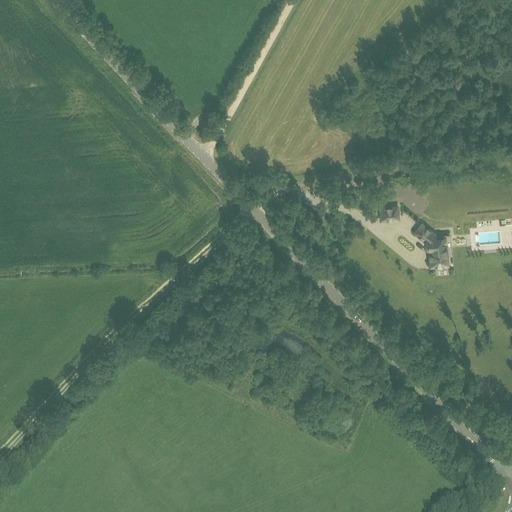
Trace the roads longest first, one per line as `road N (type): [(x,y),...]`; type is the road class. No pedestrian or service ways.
road 1 (unclassified): [(511,479),(204,158)]
road 2 (track): [(254,211),(0,463)]
road 3 (unclassified): [(204,158),(53,0)]
road 4 (residential): [(204,158),(291,0)]
